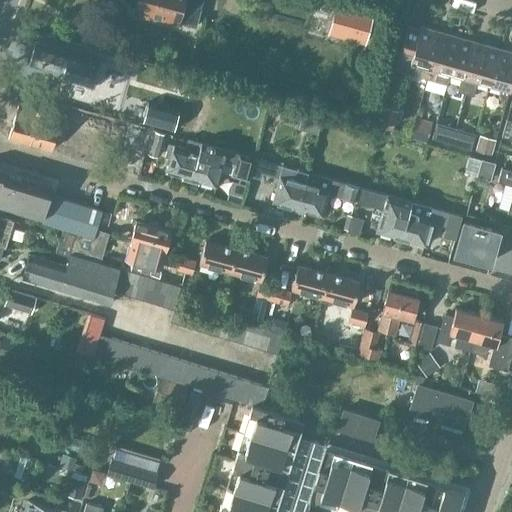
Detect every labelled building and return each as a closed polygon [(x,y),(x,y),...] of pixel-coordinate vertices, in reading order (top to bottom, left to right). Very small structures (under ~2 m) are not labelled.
[(138,0),(136,11),(196,27),(203,0),(138,0)] [(340,7),(332,38),(365,46),(373,16),(340,7)] [(427,79),(440,34),(420,28),(417,40),(405,37),(399,58),(423,65),(420,77),(427,79)] [(450,73),(460,40),(440,34),(427,79),(447,85),(450,73)] [(465,95),(479,45),(460,40),(450,73),(461,76),(457,92),(465,95)] [(35,42),(29,64),(61,73),(60,79),(92,88),(99,60),(35,42)] [(490,84),(499,51),(479,45),(465,95),(473,97),(478,81),(490,84)] [(511,54),(499,51),(490,84),(501,87),(497,99),(506,102),(511,82),(511,54)] [(52,150),(61,115),(19,103),(9,137),(52,150)] [(148,103),(142,124),(172,132),(178,112),(148,103)] [(68,105),(65,116),(84,122),(88,111),(68,105)] [(387,108),(381,127),(393,130),(399,111),(387,108)] [(417,118),(412,138),(428,142),(433,122),(417,118)] [(146,151),(155,129),(133,123),(123,149),(145,156),(146,151)] [(451,144),(456,129),(436,123),(432,138),(451,144)] [(511,139),(511,138),(511,129),(504,127),(501,136),(511,139)] [(155,129),(146,151),(160,156),(167,133),(155,129)] [(456,129),(451,144),(471,150),(475,134),(456,129)] [(481,136),(476,150),(491,154),(495,140),(481,136)] [(191,179),(202,142),(189,139),(186,148),(174,145),(168,143),(164,157),(170,158),(166,172),(191,179)] [(249,178),(254,157),(202,142),(191,179),(216,186),(223,160),(235,164),(232,176),(248,180),(249,178)] [(464,172),(476,175),(480,159),(469,156),(464,172)] [(298,209),(308,173),(254,157),(249,178),(260,181),(262,172),(280,177),(273,202),(298,209)] [(480,159),(476,175),(476,176),(490,180),(495,163),(480,159)] [(511,185),(511,196),(507,213),(511,214),(511,170),(501,167),(497,182),(511,185)] [(76,234),(94,240),(97,229),(102,211),(50,195),(53,186),(0,169),(0,204),(35,215),(33,221),(63,230),(76,234)] [(359,188),(308,173),(298,209),(323,216),(328,199),(341,202),(341,204),(353,208),(359,188)] [(401,238),(411,202),(399,199),(360,187),(356,200),(383,208),(376,231),(401,238)] [(230,195),(227,202),(241,206),(243,199),(230,195)] [(411,202),(401,238),(426,245),(434,219),(447,222),(444,236),(455,239),(462,216),(411,202)] [(352,215),(347,231),(359,234),(363,219),(352,215)] [(0,233),(12,237),(17,222),(0,216),(0,233)] [(162,268),(172,230),(136,221),(126,258),(162,268)] [(490,263),(499,232),(464,223),(455,253),(490,263)] [(76,234),(70,253),(100,262),(106,243),(109,233),(97,229),(94,240),(76,234)] [(56,252),(69,257),(70,253),(76,234),(63,230),(56,252)] [(230,271),(237,248),(206,240),(200,263),(230,271)] [(237,248),(230,271),(261,280),(268,256),(237,248)] [(174,308),(180,286),(100,262),(70,253),(69,257),(66,266),(30,254),(23,278),(109,304),(113,290),(174,308)] [(190,274),(194,261),(180,257),(176,270),(190,274)] [(323,296),(329,273),(298,265),(291,288),(323,296)] [(329,273),(323,296),(354,304),(360,281),(329,273)] [(271,300),(275,288),(259,283),(256,296),(271,300)] [(275,288),(271,300),(287,305),(291,292),(275,288)] [(32,310),(36,297),(10,289),(5,302),(32,310)] [(419,297),(389,289),(382,312),(370,308),(369,312),(357,355),(382,363),(390,332),(389,331),(396,333),(401,316),(412,320),(419,297)] [(284,335),(177,303),(172,322),(278,354),(284,335)] [(364,326),(369,312),(351,308),(348,321),(364,326)] [(470,349),(480,314),(456,308),(453,317),(445,315),(438,340),(449,344),(452,333),(458,334),(455,345),(470,349)] [(89,312),(83,331),(100,336),(101,334),(106,318),(89,312)] [(480,314),(470,349),(485,353),(488,343),(493,345),(487,367),(507,372),(511,352),(511,337),(500,334),(503,321),(480,314)] [(271,316),(268,327),(284,332),(287,321),(271,316)] [(431,351),(437,327),(424,324),(418,347),(431,351)] [(310,342),(313,330),(304,327),(299,326),(295,339),(310,342)] [(95,355),(262,407),(268,386),(101,334),(100,336),(95,355)] [(0,340),(0,360),(26,369),(34,345),(2,335),(0,340)] [(430,352),(417,361),(426,375),(439,366),(430,352)] [(94,356),(90,368),(109,374),(113,362),(94,356)] [(275,374),(272,387),(279,389),(283,376),(275,374)] [(417,376),(414,383),(418,384),(435,389),(437,382),(417,376)] [(161,378),(153,401),(181,410),(188,387),(161,378)] [(435,389),(418,384),(410,411),(442,421),(441,427),(461,433),(471,399),(470,400),(435,389)] [(492,384),(488,396),(501,400),(505,388),(492,384)] [(283,398),(279,411),(289,414),(293,401),(283,398)] [(262,407),(252,405),(218,511),(314,511),(309,509),(310,499),(319,502),(321,495),(357,506),(354,511),(456,511),(458,509),(462,511),(466,499),(461,498),(464,491),(325,447),(326,442),(299,433),(303,420),(262,407)] [(373,443),(380,420),(343,408),(336,431),(373,443)] [(63,454),(60,466),(71,469),(75,458),(63,454)] [(158,474),(135,466),(111,459),(107,475),(154,489),(158,474)] [(93,469),(90,480),(101,483),(104,473),(93,469)] [(72,476),(66,495),(80,499),(86,480),(72,476)] [(67,511),(27,500),(23,511),(67,511)] [(102,511),(104,508),(87,503),(83,511),(102,511)]
